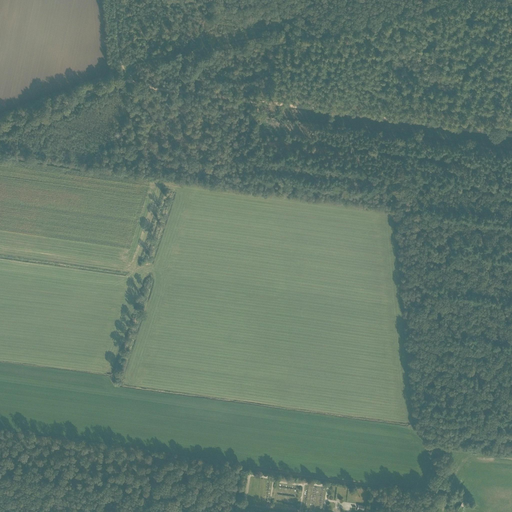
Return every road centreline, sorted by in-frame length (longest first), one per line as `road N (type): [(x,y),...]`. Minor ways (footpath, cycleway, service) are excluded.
road 1 (track): [(511,133),(174,90),(133,81),(125,71)]
road 2 (track): [(125,71),(113,84),(0,126)]
